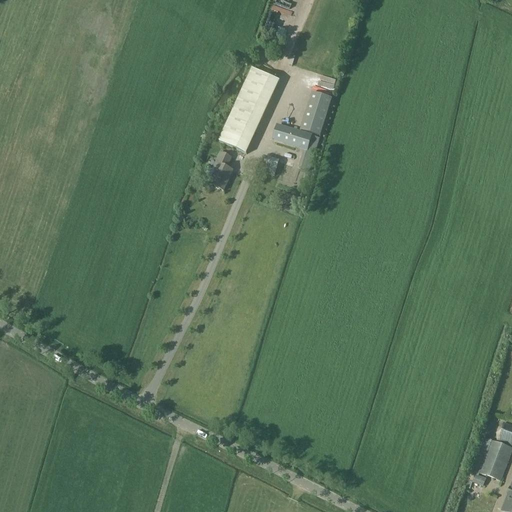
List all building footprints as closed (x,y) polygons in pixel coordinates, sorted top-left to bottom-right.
[(249,69),(218,143),(246,155),(277,81),(249,69)] [(312,94),(301,132),(320,138),(332,100),(312,94)] [(320,140),(312,137),(277,127),(273,142),(304,152),(299,168),(310,172),(320,140)] [(209,186),(224,192),(233,172),(223,168),(224,165),(227,167),(231,159),(220,154),(213,171),(215,172),(209,186)] [(511,426),(503,424),(499,429),(497,434),(497,441),(511,445),(511,426)] [(468,474),(469,474),(464,487),(470,490),(472,484),(473,482),(475,476),(478,477),(479,474),(500,482),(511,450),(511,449),(492,442),(492,443),(479,438),(468,474)] [(473,482),(472,484),(483,488),(486,480),(478,477),(475,476),(473,482)] [(502,511),(511,511),(511,486),(511,487),(511,491),(511,494),(509,495),(502,511)]
